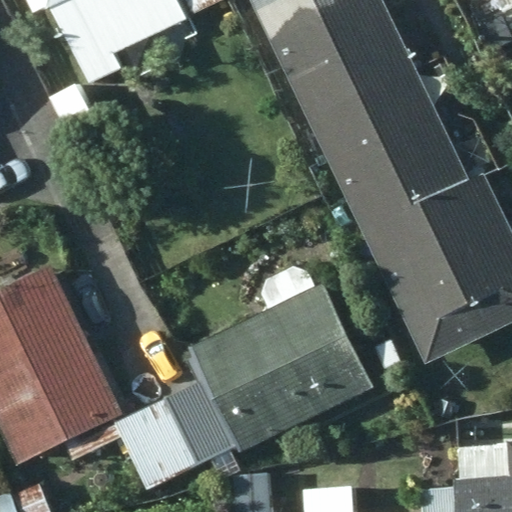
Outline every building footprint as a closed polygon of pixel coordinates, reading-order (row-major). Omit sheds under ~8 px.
[(28,0),(34,14),(51,6),(87,84),(194,35),(178,0),(28,0)] [(226,0),(184,0),(192,17),(226,0)] [(413,61),(384,0),(256,0),(309,109),(413,61)] [(470,182),(413,61),(309,109),(366,231),(470,182)] [(74,78),(47,91),(60,122),(88,111),(74,78)] [(511,228),(487,175),(470,182),(366,231),(429,366),(511,325),(511,228)] [(53,267),(0,292),(0,434),(16,468),(67,444),(75,461),(120,440),(112,422),(124,416),(53,267)] [(240,454),(375,389),(327,284),(319,288),(313,275),(297,267),(267,279),(261,295),(269,310),(188,347),(205,382),(117,424),(148,489),(236,447),(240,454)] [(511,511),(511,444),(461,449),(463,479),(456,480),(456,488),(426,490),(427,511),(511,511)] [(275,511),(273,474),(239,478),(240,511),(275,511)] [(52,511),(41,483),(12,496),(19,511),(52,511)] [(355,511),(353,487),(307,492),(308,511),(355,511)]
